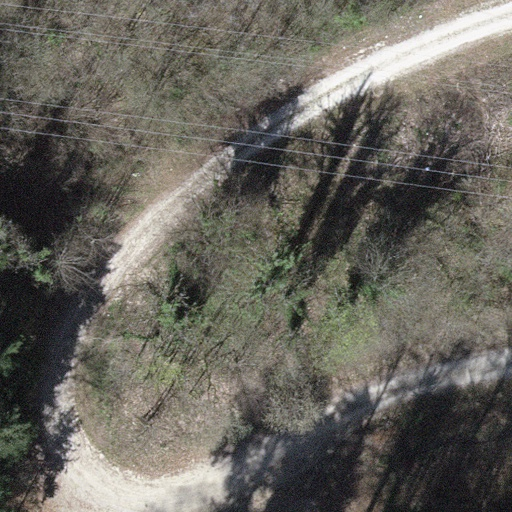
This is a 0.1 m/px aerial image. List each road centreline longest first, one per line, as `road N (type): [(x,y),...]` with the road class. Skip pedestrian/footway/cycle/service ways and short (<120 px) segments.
road 1 (track): [(511,13),(344,85),(159,209),(73,294),(44,380),(53,444),(72,473),(133,498),(178,498),(224,486),(324,421),(444,373),(511,363)]
road 2 (track): [(0,189),(208,176)]
